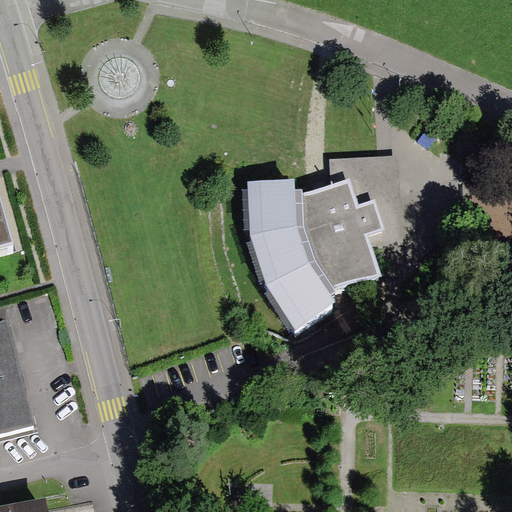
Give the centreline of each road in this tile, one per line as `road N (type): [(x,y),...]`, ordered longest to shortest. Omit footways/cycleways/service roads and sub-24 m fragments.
road 1 (tertiary): [(124,452),(6,14)]
road 2 (residential): [(511,107),(358,43),(206,0)]
road 3 (residential): [(0,479),(103,450),(124,452)]
